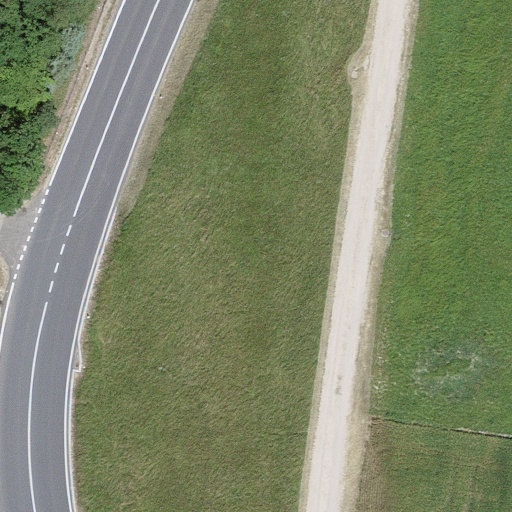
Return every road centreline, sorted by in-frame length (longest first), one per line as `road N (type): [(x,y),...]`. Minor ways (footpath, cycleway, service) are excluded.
road 1 (tertiary): [(161,0),(52,282),(32,377),(35,511)]
road 2 (track): [(329,511),(341,341),(391,0)]
